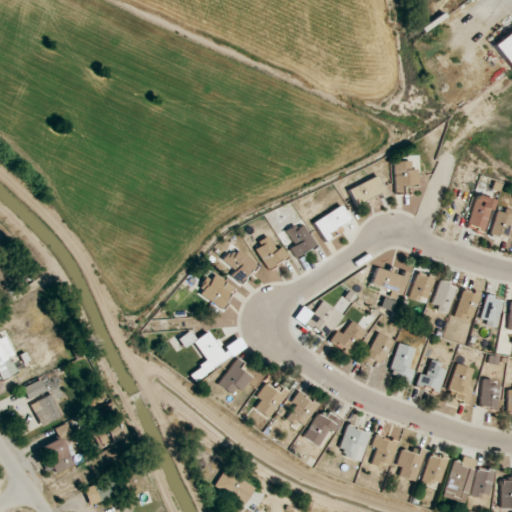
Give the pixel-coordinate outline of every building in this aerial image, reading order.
[(511,70),(511,30),(494,46),(511,71),(511,70)] [(409,191),(409,186),(418,186),(417,169),(410,170),(410,161),(394,162),(395,192),(409,191)] [(385,193),(378,176),(348,189),(355,205),(385,193)] [(485,234),(492,199),(474,195),(467,230),(485,234)] [(350,221),(340,205),(312,223),(322,239),(350,221)] [(511,212),(496,208),(490,234),(508,238),(511,221),(511,212)] [(303,223),(286,232),(294,246),(290,248),(294,256),(315,246),(303,223)] [(275,250),(268,237),(253,245),(265,269),(287,257),(281,246),(275,250)] [(255,266),(236,247),(222,262),(241,281),(255,266)] [(370,285),(402,295),(408,276),(391,271),(391,272),(375,268),(370,285)] [(433,278),(415,273),(409,297),(427,302),(433,278)] [(234,286),(210,274),(198,295),(223,308),(234,286)] [(456,287),(439,281),(430,307),(447,313),(456,287)] [(479,295),(462,289),(454,315),(471,321),(479,295)] [(502,300),(485,296),(478,322),(495,327),(502,300)] [(342,313),(320,301),(305,325),(328,338),(342,313)] [(336,331),(328,341),(347,356),(366,332),(351,321),(340,335),(336,331)] [(0,379),(16,372),(9,357),(11,356),(1,333),(0,333),(0,379)] [(393,341),(376,333),(368,350),(362,348),(356,360),(370,367),(374,360),(382,364),(393,341)] [(225,347),(231,356),(245,347),(238,337),(225,347)] [(408,368),(414,349),(397,343),(389,369),(397,371),(394,378),(409,383),(413,370),(408,368)] [(237,388),(241,392),(251,378),(240,370),(244,365),(236,359),(217,384),(232,395),(237,388)] [(446,367),(429,361),(424,376),(419,374),(415,385),(437,393),(446,367)] [(467,403),(471,391),(466,389),(472,369),(455,364),(447,390),(454,392),(452,398),(467,403)] [(479,407),(497,408),(498,380),(480,379),(479,407)] [(45,392),(40,380),(22,388),(27,400),(45,392)] [(254,409),(269,418),(287,391),(278,385),(274,390),(264,383),(255,398),(259,400),(254,409)] [(317,406),(297,392),(290,402),(295,406),(286,419),(301,429),(317,406)] [(29,404),(40,426),(62,416),(51,394),(29,404)] [(98,450),(124,436),(115,418),(88,431),(98,450)] [(370,434),(346,425),(337,452),(360,461),(370,434)] [(396,441),(374,436),(371,447),(375,448),(371,464),(390,468),(396,441)] [(42,445),(53,474),(72,466),(61,438),(42,445)] [(424,451),(412,447),(410,453),(400,450),(395,466),(400,468),(398,476),(415,481),(424,451)] [(422,481),(440,485),(446,458),(427,454),(422,481)] [(476,460),(462,456),(460,463),(451,461),(441,496),(464,503),(476,460)] [(83,489),(89,506),(127,491),(118,469),(101,475),(103,481),(83,489)] [(474,469),(471,497),(489,500),(493,471),(474,469)] [(245,504),(254,485),(222,470),(213,490),(245,504)] [(511,508),(511,471),(510,471),(510,481),(500,481),(500,508),(511,508)]
